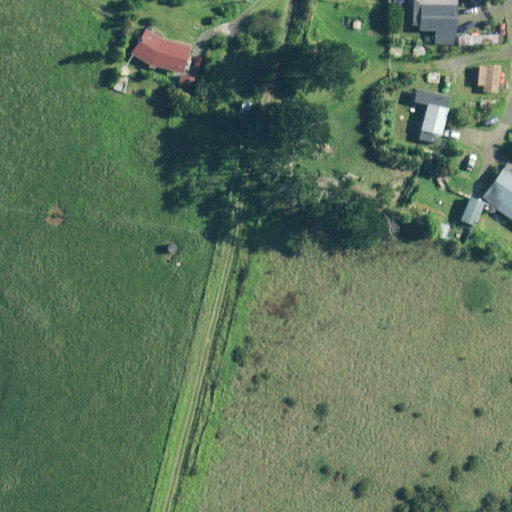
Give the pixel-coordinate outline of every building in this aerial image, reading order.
[(455,45),(456,0),(414,0),(413,30),(435,31),(435,44),(455,45)] [(190,47),(141,33),(133,60),(182,75),(190,47)] [(365,73),(360,64),(344,72),(348,81),(365,73)] [(498,66),(479,65),(479,81),(473,80),(473,92),(497,92),(498,66)] [(128,79),(118,76),(114,89),(124,92),(128,79)] [(194,80),(181,77),(177,94),(190,97),(194,80)] [(451,95),(418,88),(414,102),(427,105),(419,139),(440,144),(451,95)] [(252,102),(243,99),(237,118),(246,121),(252,102)] [(323,155),(318,146),(309,151),(314,160),(323,155)] [(511,168),(505,164),(482,198),(489,203),(485,209),(493,214),(496,210),(511,220),(511,168)] [(483,203),(470,198),(461,221),(474,226),(483,203)] [(454,228),(441,223),(436,235),(449,240),(454,228)]
